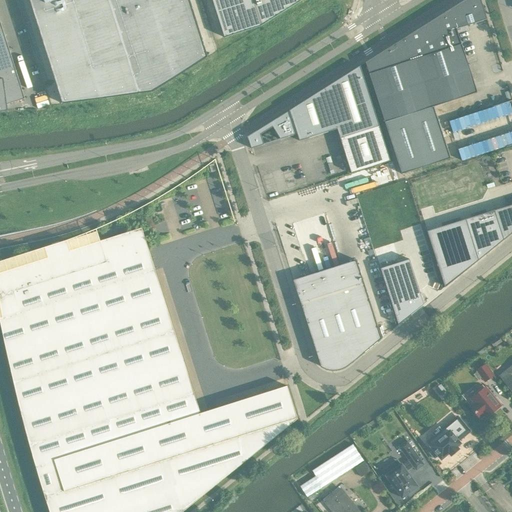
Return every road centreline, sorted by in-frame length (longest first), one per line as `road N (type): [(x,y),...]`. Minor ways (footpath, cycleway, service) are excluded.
road 1 (unclassified): [(511,244),(351,374),(318,377),(301,355),(227,122)]
road 2 (unclassified): [(0,189),(179,149),(227,122)]
road 3 (unclassified): [(219,108),(165,137),(20,167)]
road 4 (unclassified): [(227,122),(381,24)]
road 5 (unclassified): [(374,12),(219,108)]
